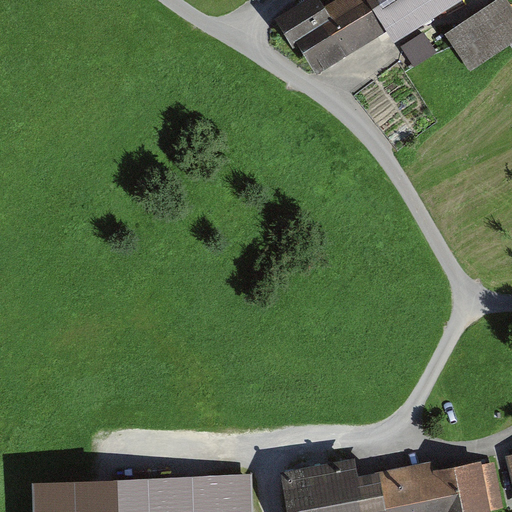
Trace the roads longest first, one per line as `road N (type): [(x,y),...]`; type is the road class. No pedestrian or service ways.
road 1 (residential): [(476,294),(391,164),(304,80),(175,0)]
road 2 (residential): [(476,294),(407,416),(382,433),(284,457),(272,476),(273,511)]
road 3 (unknown): [(395,426),(421,436),(483,439),(511,429)]
